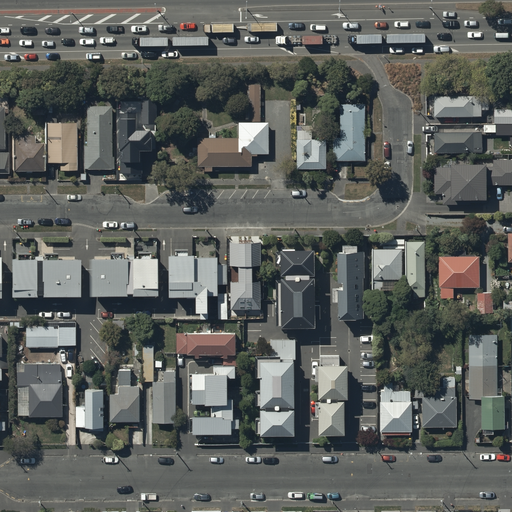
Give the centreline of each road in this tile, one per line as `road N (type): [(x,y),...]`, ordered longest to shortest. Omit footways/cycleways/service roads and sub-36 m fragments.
road 1 (unclassified): [(0,210),(373,207),(393,185),(397,105),(351,32)]
road 2 (unclassified): [(511,475),(0,479)]
road 3 (trunk): [(204,34),(0,37)]
road 4 (trunk): [(511,30),(351,32)]
road 5 (trunk): [(351,32),(204,34)]
